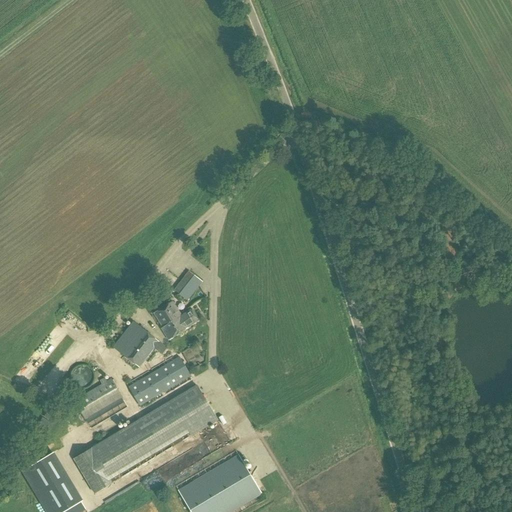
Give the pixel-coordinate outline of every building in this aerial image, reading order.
[(187,301),(202,282),(189,272),(175,291),(187,301)] [(172,302),(154,314),(163,328),(161,329),(169,341),(189,328),(189,327),(199,320),(192,309),(182,316),(172,302)] [(162,354),(167,348),(134,322),(114,348),(139,368),(154,348),(162,354)] [(139,406),(190,375),(180,358),(129,388),(139,406)] [(23,385),(28,379),(22,375),(18,380),(23,385)] [(107,381),(105,378),(99,381),(101,385),(74,401),(85,420),(123,398),(111,379),(107,381)] [(192,436),(217,420),(197,386),(74,459),(95,494),(112,483),(110,480),(189,432),(192,436)] [(53,425),(60,417),(51,408),(44,417),(53,425)] [(33,454),(44,435),(36,429),(24,448),(33,454)] [(87,511),(81,502),(83,501),(54,452),(22,472),(45,511),(87,511)] [(239,456),(180,491),(192,511),(231,511),(262,494),(239,456)] [(166,482),(179,471),(171,463),(159,475),(166,482)]
